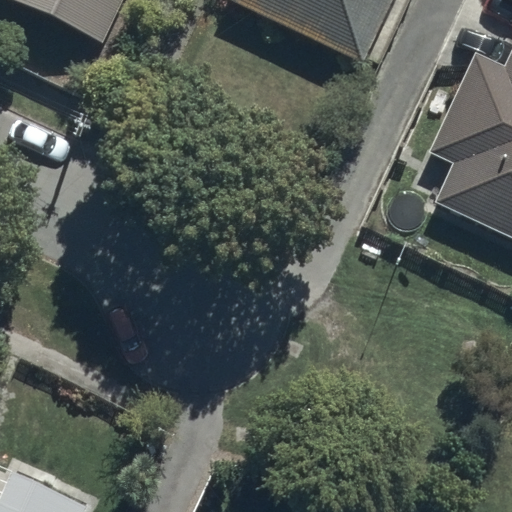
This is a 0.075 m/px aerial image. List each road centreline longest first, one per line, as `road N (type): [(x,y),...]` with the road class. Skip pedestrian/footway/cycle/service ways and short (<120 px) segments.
road 1 (unknown): [(141,253),(117,511)]
road 2 (residential): [(213,288),(0,185)]
